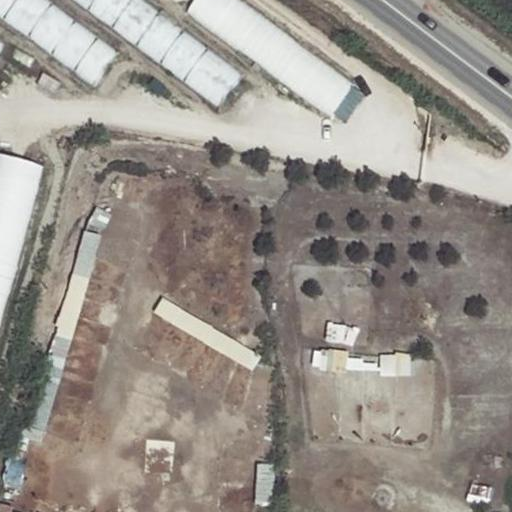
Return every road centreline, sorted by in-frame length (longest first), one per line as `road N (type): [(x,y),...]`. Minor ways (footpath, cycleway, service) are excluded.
road 1 (track): [(511,184),(98,110),(0,110)]
road 2 (track): [(267,0),(389,93),(394,113),(383,158)]
road 3 (primary): [(381,0),(511,98)]
